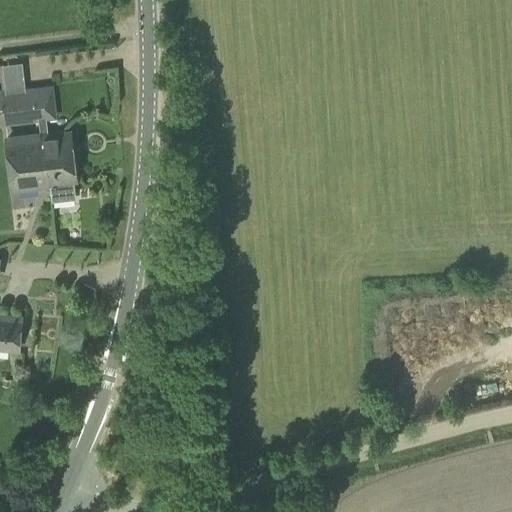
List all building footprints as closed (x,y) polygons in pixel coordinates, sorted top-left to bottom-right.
[(6,89),(26,87),(23,59),(3,61),(6,89)] [(39,120),(35,86),(26,87),(6,89),(2,90),(2,89),(0,88),(0,125),(6,125),(6,124),(39,120)] [(44,154),(47,182),(49,181),(51,198),(53,198),(53,200),(75,197),(73,178),(76,178),(70,130),(37,134),(39,154),(44,154)] [(13,186),(47,182),(44,154),(39,154),(37,134),(7,138),(13,186)] [(0,345),(17,347),(20,317),(0,314),(0,345)]
